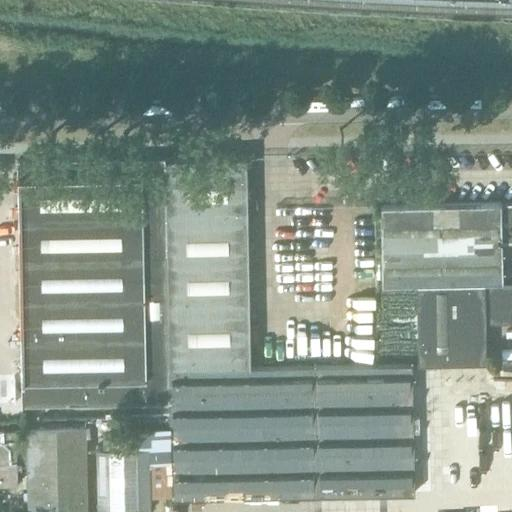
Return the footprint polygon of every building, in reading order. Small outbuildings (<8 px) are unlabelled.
[(249,365),(245,156),(164,158),(165,254),(168,367),(249,365)] [(165,254),(164,158),(163,158),(163,157),(16,159),(18,257),(165,254)] [(501,281),(501,242),(511,242),(511,202),(500,203),(500,202),(380,204),(382,283),(417,283),(501,281)] [(168,367),(165,254),(18,257),(21,404),(168,401),(168,367)] [(485,321),(511,321),(511,280),(501,281),(417,283),(418,362),(486,361),(485,321)] [(408,363),(407,284),(376,284),(377,363),(408,363)] [(413,445),(411,363),(408,363),(377,363),(249,365),(168,367),(168,401),(168,416),(170,497),(316,495),(413,493),(413,466),(417,466),(418,471),(429,471),(429,445),(413,445)] [(168,416),(168,401),(21,404),(21,419),(168,416)] [(85,511),(84,425),(26,426),(28,511),(85,511)] [(0,483),(16,483),(15,428),(0,428),(0,483)] [(132,449),(132,441),(113,442),(113,450),(132,449)] [(137,472),(136,456),(87,456),(88,473),(137,472)]
